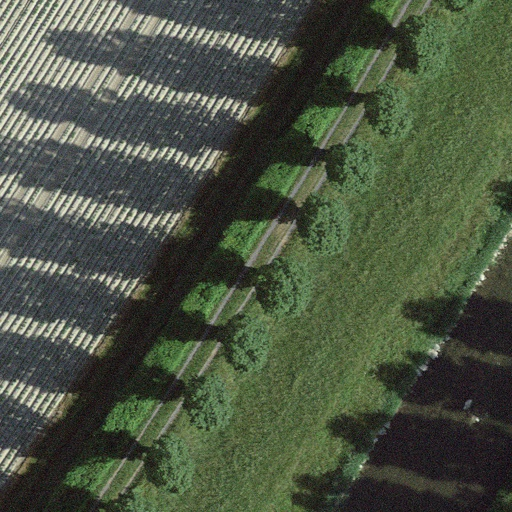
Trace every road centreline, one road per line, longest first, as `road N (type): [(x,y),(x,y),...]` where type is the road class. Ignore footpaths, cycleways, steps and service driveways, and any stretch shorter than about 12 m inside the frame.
road 1 (track): [(79,511),(410,0)]
road 2 (track): [(0,410),(254,0)]
